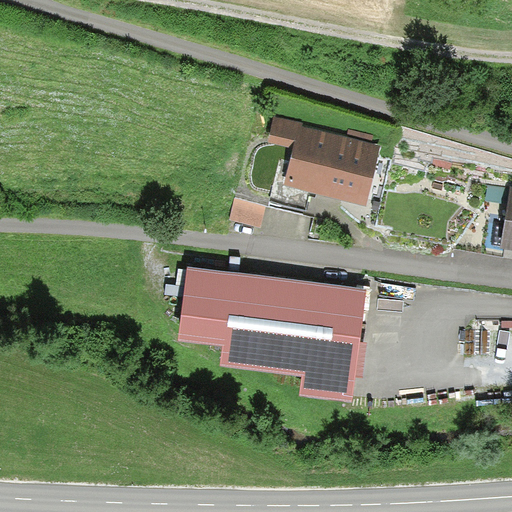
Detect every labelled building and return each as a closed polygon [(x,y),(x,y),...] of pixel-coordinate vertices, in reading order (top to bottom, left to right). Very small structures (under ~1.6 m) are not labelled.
[(304,124),(275,117),(270,143),(296,149),(292,161),(285,186),(310,193),(366,208),(380,147),(303,128),(304,124)] [(285,186),(292,161),(282,159),(269,206),(304,215),(310,193),(285,186)] [(511,191),(502,252),(511,253),(511,191)] [(267,208),(237,200),(231,221),(261,229),(267,208)] [(365,290),(187,266),(178,339),(222,344),(220,364),(300,374),(298,392),(351,399),(365,290)]
